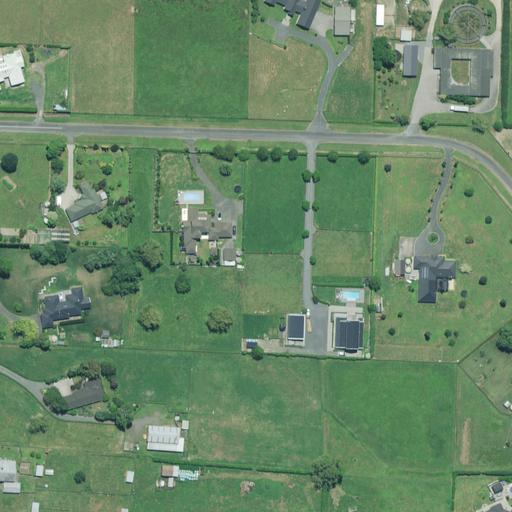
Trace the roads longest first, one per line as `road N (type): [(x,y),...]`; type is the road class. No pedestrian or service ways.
road 1 (residential): [(0,126),(443,142),(479,153),(511,184)]
road 2 (unknown): [(310,136),(307,314),(317,325)]
